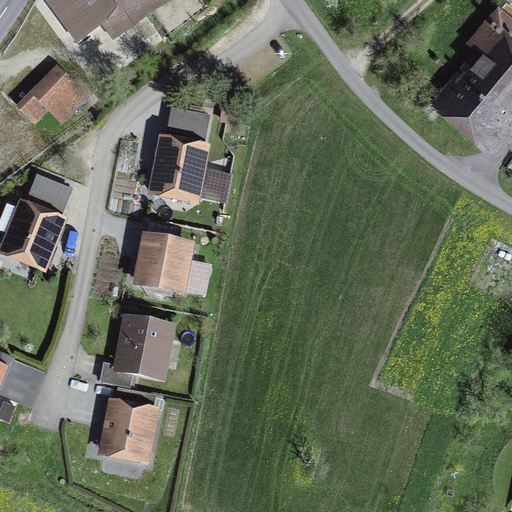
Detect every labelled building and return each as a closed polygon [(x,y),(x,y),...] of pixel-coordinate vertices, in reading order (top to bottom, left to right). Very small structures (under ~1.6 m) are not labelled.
[(47,0),(78,42),(101,25),(112,39),(165,0),(47,0)] [(511,116),(511,23),(498,12),(470,45),(486,59),(446,107),(489,144),(511,116)] [(35,123),(64,92),(72,84),(60,71),(22,111),(35,123)] [(86,98),(72,84),(64,92),(78,106),(86,98)] [(173,110),(166,145),(201,151),(208,117),(173,110)] [(201,151),(166,145),(164,144),(155,191),(195,198),(203,152),(201,151)] [(35,186),(25,210),(56,222),(65,198),(35,186)] [(25,210),(23,209),(22,211),(7,205),(0,221),(0,231),(12,237),(6,251),(43,266),(60,224),(56,222),(25,210)] [(137,284),(182,293),(190,249),(146,240),(137,284)] [(129,323),(121,368),(160,375),(169,331),(129,323)] [(153,414),(113,407),(105,451),(144,459),(153,414)]
